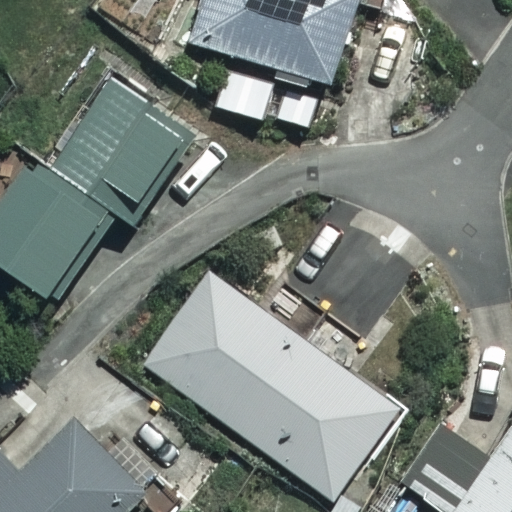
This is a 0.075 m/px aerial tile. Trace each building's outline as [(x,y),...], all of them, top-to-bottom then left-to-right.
[(363,0),(209,0),(198,46),(343,82),(363,0)] [(28,154),(0,200),(0,259),(60,295),(114,205),(138,219),(196,122),(114,73),(56,170),(28,154)] [(399,408),(213,277),(149,367),(336,498),(399,408)] [(0,511),(123,511),(152,484),(83,413),(21,474),(0,453),(0,511)] [(511,511),(511,430),(496,453),(446,418),(381,511),(511,511)]
